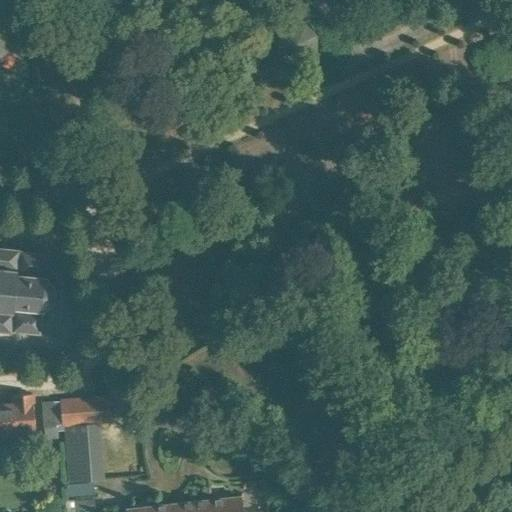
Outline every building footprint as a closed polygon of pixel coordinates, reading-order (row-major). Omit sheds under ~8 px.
[(0,0),(14,22),(28,13),(20,0),(0,0)] [(178,0),(144,0),(152,16),(180,2),(178,0)] [(0,54),(14,46),(3,28),(0,22),(0,54)] [(294,60),(299,62),(305,64),(312,63),(317,61),(322,56),(325,51),(326,45),(325,39),(322,33),(317,29),(311,26),(306,26),(300,27),(295,29),(291,34),(288,39),(287,44),(288,50),(291,55),(294,60)] [(0,330),(9,332),(9,334),(12,334),(12,332),(21,333),(21,332),(39,333),(39,334),(41,334),(42,334),(42,332),(41,332),(43,314),(45,313),(44,310),(53,303),(56,304),(57,302),(54,300),(55,289),(59,288),(58,285),(55,286),(47,277),(49,274),(46,273),(48,255),(49,255),(49,253),(48,253),(48,252),(47,252),(46,253),(29,251),(20,250),(20,247),(17,247),(17,249),(3,248),(4,246),(1,246),(1,248),(0,247),(0,330)] [(0,435),(36,433),(33,393),(14,395),(14,404),(0,405),(0,435)] [(61,400),(63,420),(63,424),(111,420),(109,396),(61,400)] [(42,401),(44,426),(45,432),(57,431),(54,401),(42,401)] [(109,479),(107,444),(80,445),(80,459),(70,460),(70,481),(109,479)] [(241,496),(210,499),(211,511),(243,511),(242,499),(241,496)] [(211,511),(210,499),(172,503),(173,511),(211,511)] [(128,511),(173,511),(172,503),(128,508),(128,511)]
